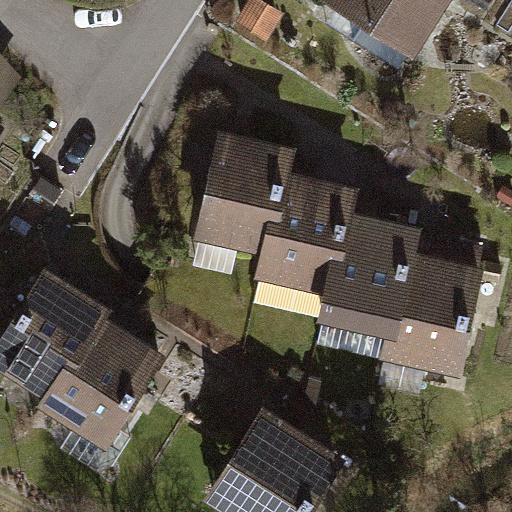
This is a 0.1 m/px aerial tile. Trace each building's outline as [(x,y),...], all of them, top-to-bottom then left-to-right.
[(320,0),(406,54),(440,0),(320,0)] [(0,97),(17,72),(0,61),(0,97)] [(282,135),(212,118),(179,250),(249,267),(275,161),(282,135)] [(345,178),(275,161),(249,267),(243,294),(312,311),(339,203),(345,178)] [(409,220),(339,203),(312,311),(306,335),(376,352),(404,237),(409,220)] [(474,254),(404,237),(376,352),(372,370),(442,387),(474,254)] [(98,297),(42,262),(0,330),(0,364),(42,390),(91,309),(98,297)] [(42,390),(31,407),(94,445),(154,347),(91,309),(42,390)] [(282,411),(263,399),(205,494),(235,511),(305,511),(344,449),(305,425),(320,401),(297,387),(282,411)]
